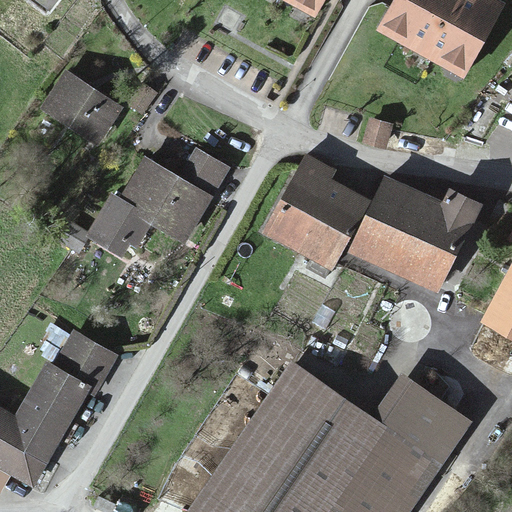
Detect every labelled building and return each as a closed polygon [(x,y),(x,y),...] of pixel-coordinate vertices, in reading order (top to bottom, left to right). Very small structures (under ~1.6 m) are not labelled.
[(32,0),(49,13),(59,0),(32,0)] [(492,0),(388,0),(376,20),(456,69),(497,2),(492,0)] [(65,71),(43,105),(100,140),(121,106),(65,71)] [(393,124),(369,118),(362,143),(386,150),(393,124)] [(111,191),(84,236),(120,258),(129,243),(136,247),(150,224),(184,244),(229,168),(195,147),(178,177),(144,156),(120,196),(111,191)] [(306,154),(262,233),(331,271),(371,199),(331,178),(335,170),(306,154)] [(384,175),(346,254),(439,299),(484,206),(450,190),(443,203),(384,175)] [(511,243),(511,264),(480,324),(511,341),(511,229),(507,240),(511,243)] [(0,482),(7,468),(33,482),(83,388),(90,392),(114,351),(73,326),(50,365),(40,359),(15,407),(0,399),(0,482)] [(288,371),(191,511),(404,511),(464,425),(396,379),(366,424),(288,371)]
